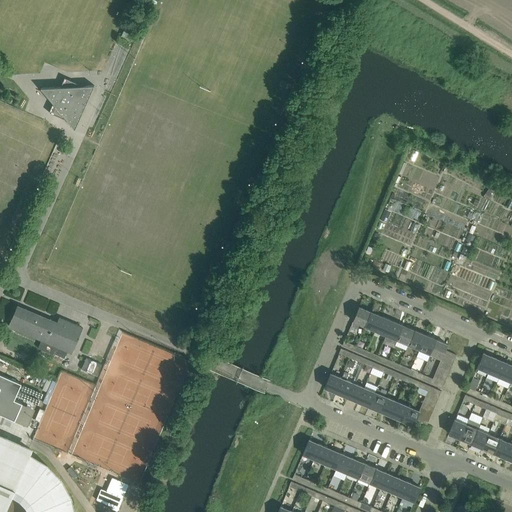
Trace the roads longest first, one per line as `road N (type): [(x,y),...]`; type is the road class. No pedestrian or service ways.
road 1 (unclassified): [(304,401),(11,280)]
road 2 (residential): [(476,333),(358,290),(304,401)]
road 3 (unclassified): [(11,280),(104,78)]
road 4 (residential): [(427,451),(304,401)]
road 5 (residential): [(427,451),(476,333)]
